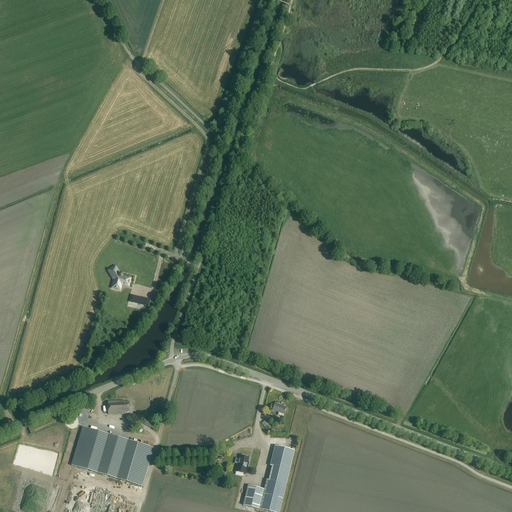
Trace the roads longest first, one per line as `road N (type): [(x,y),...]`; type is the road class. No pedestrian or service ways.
road 1 (unclassified): [(511,472),(227,363),(196,355),(173,360)]
road 2 (track): [(292,0),(198,267)]
road 3 (track): [(129,63),(208,139),(174,256)]
road 4 (unclassified): [(173,360),(0,431)]
road 5 (track): [(178,358),(138,511)]
